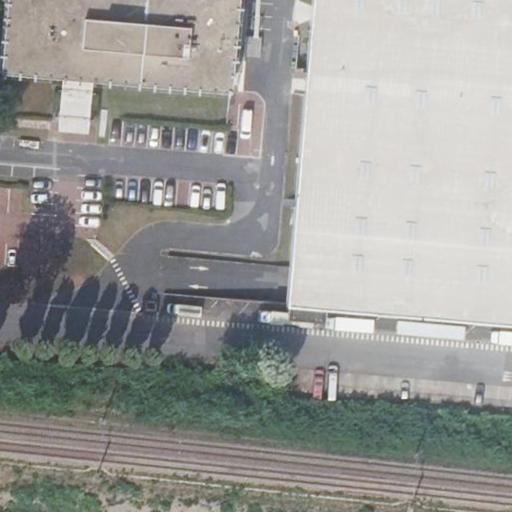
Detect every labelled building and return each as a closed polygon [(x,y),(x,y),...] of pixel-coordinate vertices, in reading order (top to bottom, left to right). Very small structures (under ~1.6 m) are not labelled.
[(242,0),(13,0),(7,72),(72,78),(101,80),(235,92),(237,70),(242,6),(242,0)] [(511,0),(318,0),(293,308),(333,311),(511,325),(511,0)] [(242,6),(237,70),(247,71),(253,7),(242,6)] [(101,80),(72,78),(67,130),(96,132),(101,80)] [(333,311),(293,308),(292,323),(332,326),(333,311)]
